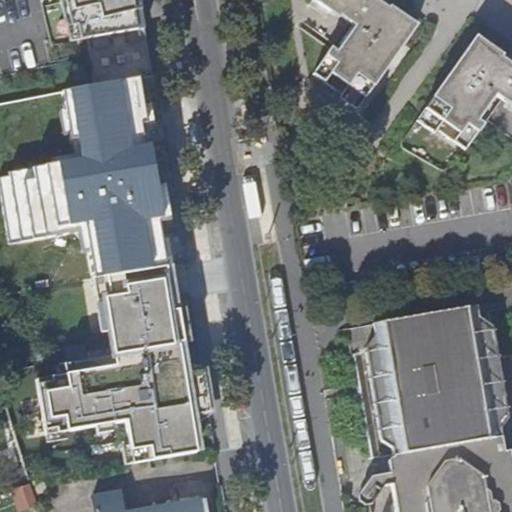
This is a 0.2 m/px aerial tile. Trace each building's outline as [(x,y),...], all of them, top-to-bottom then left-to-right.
[(153,77),(139,0),(60,0),(70,42),(88,39),(97,87),(103,85),(131,81),(153,77)] [(401,11),(397,16),(381,5),(384,0),(310,0),(309,1),(344,26),(348,20),(357,27),(340,50),(334,45),(330,50),(318,67),(345,88),(342,93),(365,109),(424,28),(418,23),(401,11)] [(511,66),(504,60),(507,56),(483,39),(421,123),(441,137),(444,132),(474,154),(492,128),(481,120),(499,95),(510,103),(508,106),(511,108),(511,66)] [(153,77),(131,81),(133,93),(122,95),(126,118),(94,123),(96,136),(161,126),(153,77)] [(106,98),(122,95),(133,93),(131,81),(103,85),(106,98)] [(166,267),(103,278),(107,298),(96,299),(101,334),(105,334),(108,348),(89,351),(90,360),(65,365),(66,374),(36,379),(46,444),(69,440),(67,433),(95,429),(96,435),(115,433),(113,424),(124,422),(132,465),(202,453),(196,416),(214,414),(206,370),(187,363),(185,349),(190,343),(185,309),(172,312),(166,267)] [(362,367),(379,457),(395,467),(398,477),(384,479),(389,511),(511,511),(511,460),(506,457),(501,434),(508,424),(491,340),(482,329),(384,347),(362,367)] [(36,505),(29,484),(14,490),(21,509),(36,505)] [(122,511),(120,492),(93,497),(95,511),(207,511),(205,500),(128,511),(122,511)]
